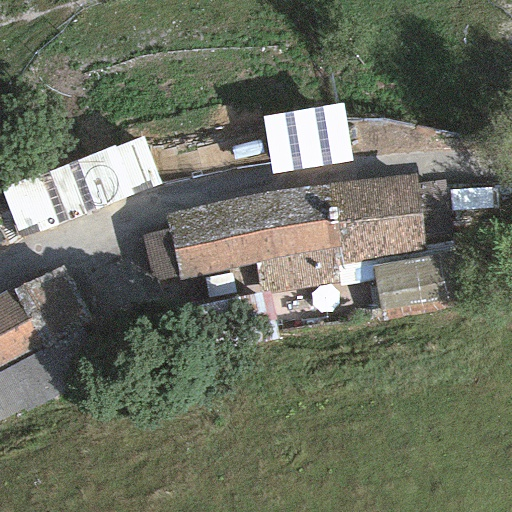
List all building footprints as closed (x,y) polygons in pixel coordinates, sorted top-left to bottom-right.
[(340,121),(266,133),(273,181),(347,169),(340,121)] [(108,156),(68,171),(87,217),(126,201),(108,156)] [(338,194),(337,197),(343,270),(425,254),(423,239),(415,193),(414,186),(338,194)] [(444,189),(415,193),(423,239),(452,234),(444,189)] [(337,197),(164,225),(169,244),(178,284),(180,290),(252,275),(257,305),(268,302),(344,288),(343,270),(337,197)] [(178,284),(169,244),(143,248),(151,290),(178,284)] [(461,257),(370,277),(381,325),(471,305),(461,257)] [(63,278),(17,302),(55,352),(82,338),(94,331),(63,278)] [(17,302),(13,297),(0,304),(0,379),(55,352),(17,302)] [(257,305),(162,327),(171,366),(279,346),(268,302),(257,305)] [(0,379),(0,426),(68,397),(72,404),(109,387),(82,338),(55,352),(0,379)]
